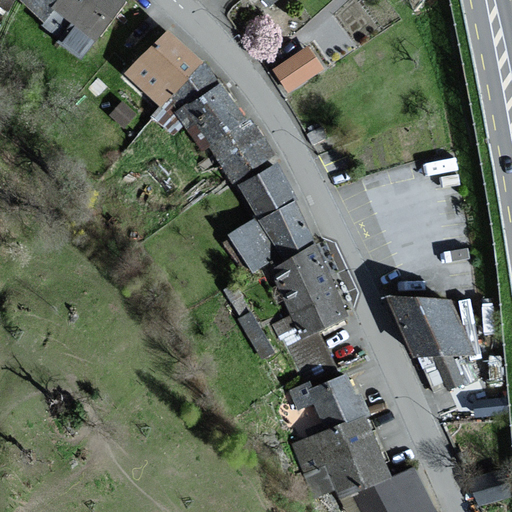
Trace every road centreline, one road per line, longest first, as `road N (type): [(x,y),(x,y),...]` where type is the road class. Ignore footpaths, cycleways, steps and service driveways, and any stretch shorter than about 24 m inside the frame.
road 1 (residential): [(456,511),(314,186),(246,74),(176,0)]
road 2 (primary): [(489,0),(511,128)]
